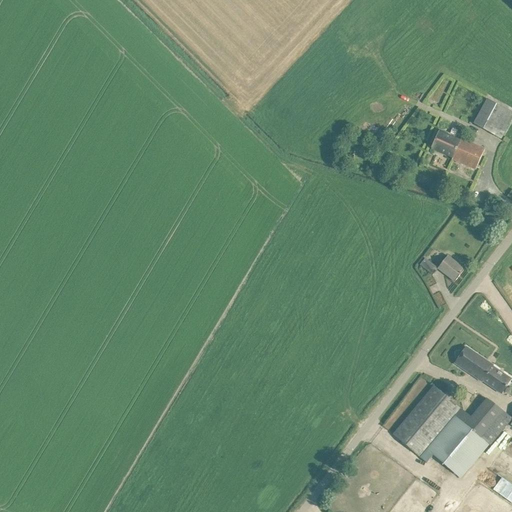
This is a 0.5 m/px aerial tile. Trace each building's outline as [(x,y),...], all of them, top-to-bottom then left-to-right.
[(511,117),(511,112),(505,109),(487,99),(473,124),(501,139),(511,117)] [(485,149),(476,145),(460,138),(459,141),(438,132),(431,148),(452,157),(451,159),(476,170),(485,149)] [(465,269),(457,263),(447,256),(438,268),(437,268),(438,269),(455,282),(465,269)] [(437,268),(438,268),(425,258),(420,265),(433,275),(438,269),(437,268)] [(482,381),(492,366),(493,365),(466,347),(455,364),(482,382),(482,381)] [(511,379),(492,366),(482,381),(501,394),(511,379)] [(419,457),(460,408),(434,386),(393,435),(419,457)] [(511,420),(511,419),(494,405),(486,398),(471,417),(460,408),(419,457),(427,463),(433,455),(461,478),(489,443),(491,445),(511,420)]
